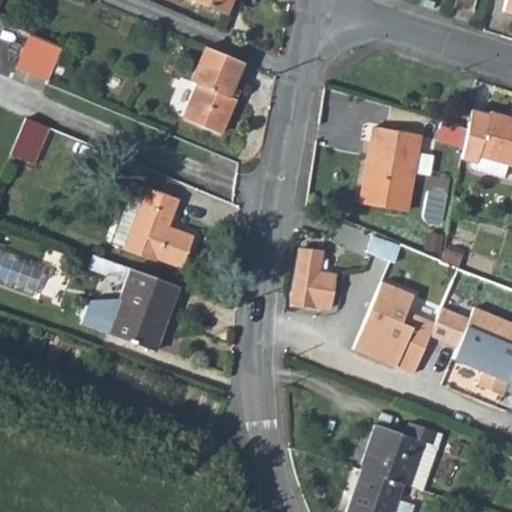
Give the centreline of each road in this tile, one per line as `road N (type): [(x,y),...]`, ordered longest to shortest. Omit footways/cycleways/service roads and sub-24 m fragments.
road 1 (residential): [(283,511),(264,445),(255,332),(313,0)]
road 2 (unknown): [(277,198),(33,103),(0,80)]
road 3 (residential): [(327,0),(511,65)]
